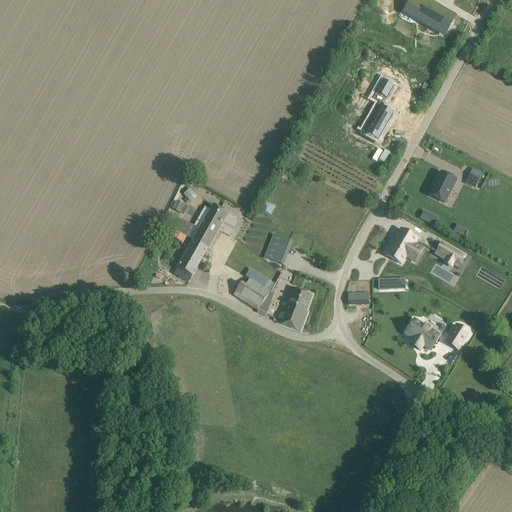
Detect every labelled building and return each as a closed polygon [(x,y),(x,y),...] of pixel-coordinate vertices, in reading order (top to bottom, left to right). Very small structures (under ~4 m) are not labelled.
[(409,0),(409,1),(422,8),(419,14),(447,29),(453,19),(451,18),(453,14),(448,11),(449,8),(435,0),(409,0)] [(373,131),(371,133),(372,134),(385,111),(388,107),(383,104),(383,105),(376,100),(388,80),(377,74),(367,92),(373,95),(363,113),(366,115),(361,124),(373,131)] [(472,169),(467,181),(476,185),(482,174),(472,169)] [(441,172),(429,196),(445,203),(456,180),(441,172)] [(184,194),(190,202),(198,197),(192,188),(184,194)] [(176,200),(172,209),(185,214),(188,206),(176,200)] [(193,241),(207,249),(228,213),(213,205),(199,229),(181,219),(175,230),(193,240),(193,241)] [(431,214),(427,222),(435,226),(438,218),(431,214)] [(460,226),(456,233),(463,236),(466,229),(460,226)] [(401,230),(386,255),(401,264),(405,257),(408,251),(416,256),(421,248),(414,244),(417,239),(401,230)] [(273,235),(264,258),(271,261),(283,266),(290,248),(293,242),(273,235)] [(189,282),(207,249),(193,241),(174,274),(189,282)] [(441,243),(436,251),(447,257),(450,253),(456,257),(452,266),(458,269),(465,257),(441,243)] [(241,283),(233,295),(258,311),(266,299),(270,292),(250,279),(245,286),(241,283)] [(405,280),(378,281),(379,291),(405,290),(405,280)] [(285,303),(277,324),(300,332),(308,312),(306,311),(312,295),(292,288),(287,304),(285,303)] [(368,293),(348,293),(349,306),(369,306),(368,293)] [(423,346),(431,351),(440,336),(414,320),(405,335),(413,340),(410,345),(420,351),(423,346)] [(458,350),(468,333),(456,326),(446,343),(458,350)]
